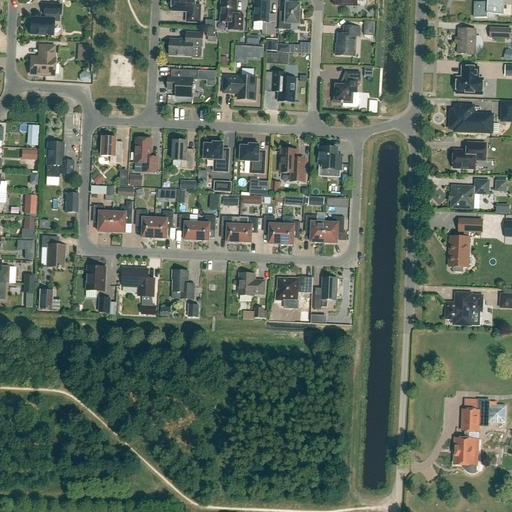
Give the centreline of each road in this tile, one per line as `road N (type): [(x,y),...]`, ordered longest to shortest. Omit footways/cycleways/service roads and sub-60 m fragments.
road 1 (residential): [(359,134),(353,251),(337,260),(90,249),(82,242),(88,119)]
road 2 (residential): [(397,511),(414,155),(406,120)]
road 3 (residential): [(150,122),(313,131)]
road 4 (residential): [(313,131),(318,0)]
road 5 (residential): [(406,120),(416,105),(420,0)]
road 6 (residential): [(150,122),(155,0)]
